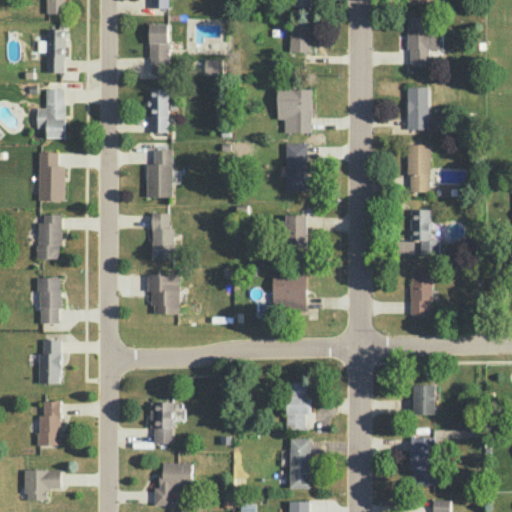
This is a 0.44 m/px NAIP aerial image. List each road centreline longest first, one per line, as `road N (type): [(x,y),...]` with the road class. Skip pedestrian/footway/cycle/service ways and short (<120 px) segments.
road 1 (residential): [(108,0),(108,511)]
road 2 (residential): [(357,0),(357,511)]
road 3 (residential): [(110,363),(511,344)]
